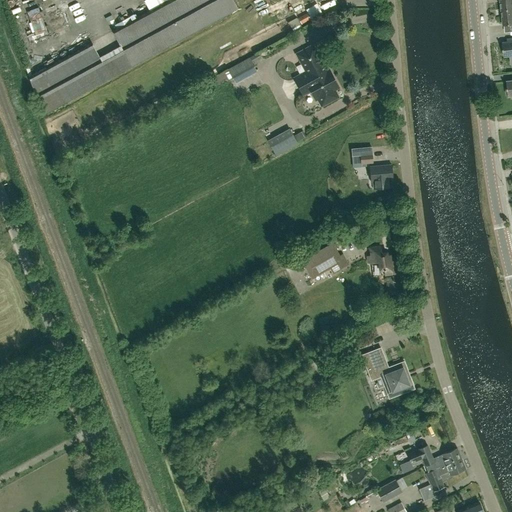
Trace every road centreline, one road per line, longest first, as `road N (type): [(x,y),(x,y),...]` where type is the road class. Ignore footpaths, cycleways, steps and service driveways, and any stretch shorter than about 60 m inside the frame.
road 1 (residential): [(496,511),(428,317),(388,0)]
road 2 (unclassified): [(119,511),(0,193)]
road 3 (secondary): [(506,255),(471,0)]
